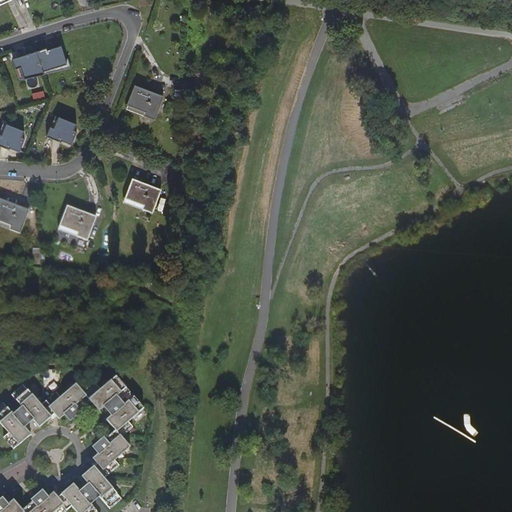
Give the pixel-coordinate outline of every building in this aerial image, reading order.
[(43,46),(7,58),(9,67),(16,65),(21,79),(41,73),(40,70),(64,64),(58,45),(45,50),(43,46)] [(134,85),(125,109),(154,120),(163,97),(134,85)] [(73,147),(78,132),(75,131),(78,124),(57,117),(53,129),(50,127),(46,138),(73,147)] [(0,148),(20,155),(25,139),(26,131),(3,124),(0,133),(0,148)] [(132,178),(123,201),(152,213),(161,190),(132,178)] [(0,199),(0,226),(19,234),(28,211),(0,199)] [(66,206),(57,230),(87,242),(96,218),(66,206)] [(31,249),(31,263),(39,264),(39,249),(31,249)] [(10,398),(24,415),(15,423),(1,406),(0,406),(0,426),(7,435),(2,440),(11,452),(28,438),(21,430),(31,422),(37,430),(53,417),(58,422),(66,415),(73,409),(76,413),(78,415),(90,405),(97,414),(106,407),(113,417),(106,423),(114,433),(102,443),(104,446),(107,449),(99,455),(91,462),(96,467),(81,480),(88,489),(79,497),(71,488),(55,502),(51,497),(43,503),(36,509),(34,506),(32,504),(21,511),(18,511),(12,504),(3,511),(1,511),(66,511),(70,509),(72,511),(91,511),(84,503),(94,496),(107,511),(119,503),(102,482),(117,469),(112,463),(128,450),(119,440),(131,430),(127,425),(142,412),(115,379),(99,393),(95,388),(84,398),(75,387),(59,401),(55,396),(40,408),(23,388),(10,398)] [(66,415),(69,418),(76,413),(73,409),(66,415)] [(104,446),(97,452),(99,455),(107,449),(104,446)] [(34,506),(36,509),(43,503),(41,500),(34,506)]
